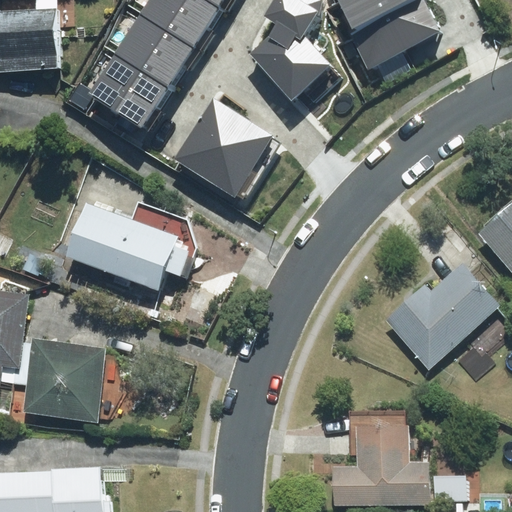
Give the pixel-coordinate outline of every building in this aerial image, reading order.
[(35,0),(36,14),(57,14),(56,0),(35,0)] [(294,23),(279,0),(211,0),(246,54),(294,23)] [(290,0),(297,10),(312,0),(290,0)] [(0,14),(0,80),(59,80),(59,14),(57,14),(36,14),(0,14)] [(235,164),(227,105),(169,112),(176,171),(235,164)] [(188,257),(174,252),(176,246),(86,214),(66,269),(156,301),(164,279),(179,284),(188,257)] [(511,217),(480,246),(511,281),(511,217)] [(433,297),(429,292),(388,325),(430,375),(499,318),(462,272),(433,297)] [(230,298),(210,286),(183,334),(202,345),(230,298)] [(0,386),(21,388),(24,348),(27,298),(0,296),(0,386)] [(101,353),(24,348),(21,388),(19,424),(97,429),(101,353)] [(356,418),(355,473),(334,473),(333,511),(350,511),(428,511),(429,474),(410,474),(411,419),(356,418)] [(111,511),(111,498),(103,499),(102,475),(0,480),(0,511),(111,511)]
